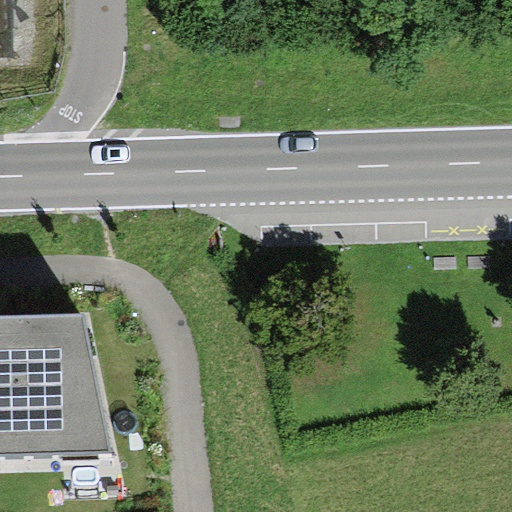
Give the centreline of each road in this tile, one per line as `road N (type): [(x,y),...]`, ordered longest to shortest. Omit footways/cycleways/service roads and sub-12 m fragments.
road 1 (primary): [(60,171),(511,161)]
road 2 (residential): [(89,48),(90,91),(60,171)]
